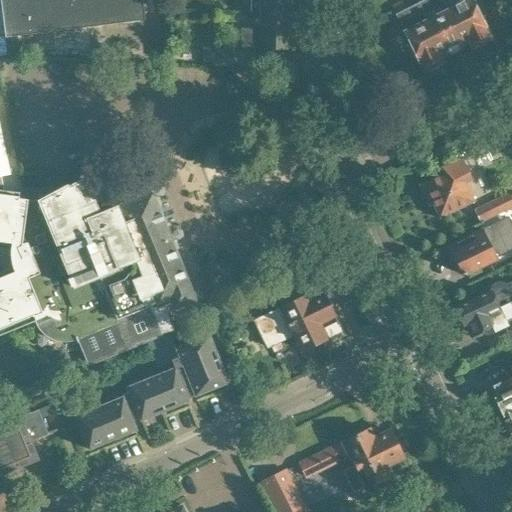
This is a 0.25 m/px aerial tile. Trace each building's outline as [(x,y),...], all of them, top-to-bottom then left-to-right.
[(0,0),(5,38),(7,53),(18,51),(17,36),(145,20),(142,0),(0,0)] [(258,0),(258,12),(293,13),(293,0),(258,0)] [(424,0),(405,10),(403,5),(393,10),(423,72),(443,62),(441,60),(449,56),(437,30),(449,24),(438,0),(424,0)] [(471,0),(438,0),(449,24),(437,30),(449,56),(470,45),(471,48),(491,38),(471,0)] [(258,12),(258,29),(241,28),(240,46),(257,46),(257,49),(292,50),(293,13),(258,12)] [(233,49),(203,48),(203,65),(233,65),(233,49)] [(0,189),(3,190),(0,176),(9,174),(0,132),(0,189)] [(439,218),(457,209),(474,200),(465,183),(471,180),(460,158),(441,168),(444,173),(419,185),(429,206),(432,204),(439,218)] [(24,200),(18,239),(20,239),(33,274),(24,278),(40,316),(35,318),(36,320),(32,321),(33,324),(35,327),(37,330),(39,332),(41,335),(44,337),(47,338),(50,340),(53,341),(56,342),(60,342),(63,343),(66,342),(69,342),(73,341),(76,340),(151,310),(150,306),(169,298),(174,309),(195,301),(151,192),(98,214),(84,180),(67,189),(66,187),(39,202),(24,199),(24,200),(23,200),(24,200)] [(0,248),(8,249),(7,254),(8,259),(9,264),(10,268),(0,272),(0,333),(31,321),(31,322),(32,321),(36,320),(35,318),(40,316),(24,278),(33,274),(20,239),(18,239),(24,200),(23,200),(24,200),(16,199),(17,193),(0,190),(0,248)] [(481,221),(493,215),(493,216),(511,207),(511,192),(511,191),(475,210),(481,221)] [(462,275),(480,266),(507,253),(507,251),(509,250),(499,228),(498,224),(495,226),(493,223),(469,235),(471,237),(449,248),(462,275)] [(499,283),(492,286),(490,291),(455,307),(463,326),(469,323),(475,334),(493,326),(495,331),(506,325),(504,320),(511,315),(511,281),(504,285),(499,283)] [(248,283),(232,291),(240,309),(272,295),(269,284),(252,292),(248,283)] [(309,302),(306,296),(255,321),(268,348),(271,347),(274,353),(286,347),(282,341),(295,334),(302,350),(340,331),(323,295),(309,302)] [(178,357),(174,358),(190,397),(194,395),(228,382),(208,335),(175,348),(178,357)] [(129,392),(125,394),(136,419),(139,418),(140,418),(140,420),(188,401),(187,398),(190,397),(174,358),(171,360),(174,368),(127,387),(129,392)] [(502,416),(511,411),(511,364),(509,366),(511,372),(511,376),(492,386),(496,396),(493,397),(502,416)] [(15,405),(10,391),(0,394),(0,406),(1,410),(15,405)] [(122,397),(75,416),(88,449),(136,430),(132,421),(136,419),(125,394),(121,395),(122,397)] [(33,439),(48,432),(45,426),(46,426),(39,408),(23,414),(22,413),(0,421),(0,474),(41,458),(33,439)] [(511,411),(502,416),(511,435),(511,434),(511,411)] [(300,464),(306,476),(348,455),(353,465),(341,471),(353,494),(390,475),(385,465),(402,457),(389,431),(376,438),(371,428),(300,464)] [(185,482),(193,499),(249,499),(256,496),(256,494),(237,451),(185,474),(185,482)] [(262,477),(274,511),(306,511),(290,467),(262,477)]
